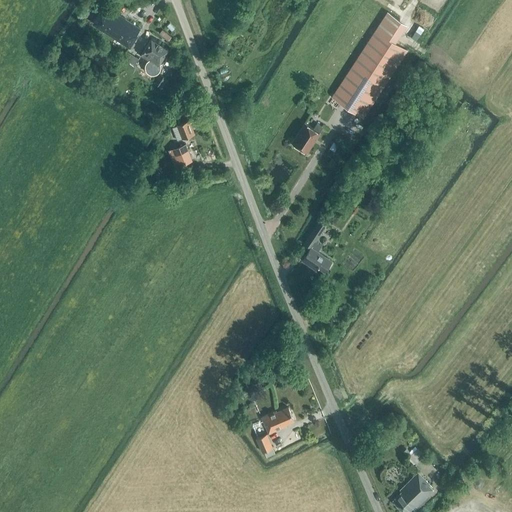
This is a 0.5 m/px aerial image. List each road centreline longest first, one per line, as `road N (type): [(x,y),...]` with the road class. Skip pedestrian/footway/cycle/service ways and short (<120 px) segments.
road 1 (unclassified): [(377,511),(175,0)]
road 2 (unknown): [(264,230),(336,122)]
